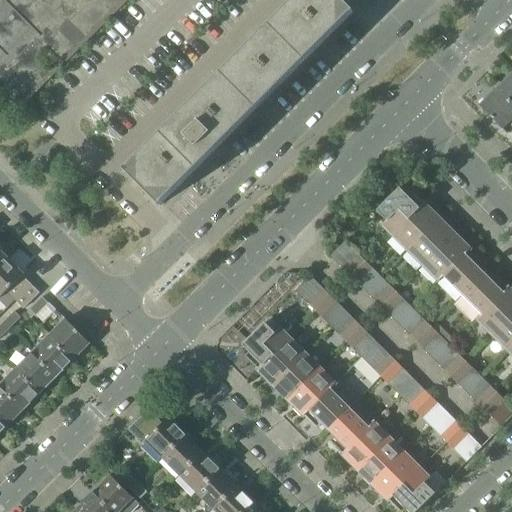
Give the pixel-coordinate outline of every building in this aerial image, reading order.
[(128,0),(0,0),(0,94),(17,111),(128,0)] [(295,0),(127,168),(124,171),(160,206),(163,203),(162,203),(350,16),(353,13),(340,0),(295,0)] [(496,89),(511,105),(511,74),(497,89),(496,89)] [(511,119),(511,105),(496,89),(496,90),(480,106),(479,106),(502,130),(503,129),(502,129),(511,119)] [(381,226),(392,236),(423,205),(410,191),(406,196),(399,189),(377,211),(386,221),(381,226)] [(392,236),(407,251),(438,220),(429,210),(427,212),(422,207),(424,206),(423,205),(392,236)] [(407,251),(422,266),(454,235),(453,234),(451,236),(446,231),(448,229),(438,220),(407,251)] [(437,282),(442,277),(469,250),(459,241),(458,242),(453,238),(454,236),(454,235),(422,266),(437,282)] [(442,277),(461,297),(484,274),(478,268),(482,263),(469,250),(442,277)] [(345,269),(351,276),(364,263),(357,257),(345,269)] [(0,298),(22,277),(23,275),(7,258),(0,264),(0,298)] [(364,263),(351,276),(358,282),(370,269),(364,263)] [(461,297),(481,316),(508,289),(495,276),(490,280),(484,274),(461,297)] [(0,302),(6,309),(15,301),(30,285),(22,277),(0,298),(0,302)] [(30,285),(15,301),(23,309),(39,294),(30,285)] [(376,300),(382,307),(395,294),(388,288),(376,300)] [(476,321),(492,336),(511,315),(511,293),(508,289),(481,316),(476,321)] [(310,304),(316,311),(329,298),(322,291),(310,304)] [(395,294),(382,307),(389,313),(401,301),(395,294)] [(30,310),(36,316),(43,323),(55,311),(48,304),(42,298),(30,310)] [(329,298),(316,311),(322,317),(335,304),(329,298)] [(14,312),(2,324),(8,330),(20,318),(14,312)] [(511,315),(492,336),(507,351),(511,346),(511,315)] [(65,320),(48,337),(73,360),(89,344),(65,320)] [(340,335),(347,342),(360,329),(353,322),(340,335)] [(410,335),(417,341),(429,329),(423,322),(410,335)] [(244,357),(258,370),(289,339),(279,328),(274,333),(264,323),(242,346),(248,353),(244,357)] [(360,329),(347,342),(353,348),(366,335),(360,329)] [(429,329),(417,341),(423,348),(436,335),(429,329)] [(48,337),(31,354),(55,378),(73,360),(48,337)] [(263,375),(273,385),(304,354),(289,339),(258,370),(259,371),(260,369),(265,374),(263,375)] [(31,354),(16,370),(40,394),(55,378),(31,354)] [(287,400),(288,401),(320,369),(304,354),(273,385),(283,395),(284,394),(289,398),(287,400)] [(375,370),(382,376),(394,364),(388,357),(375,370)] [(445,370),(452,376),(464,364),(458,357),(445,370)] [(394,364),(382,376),(388,383),(401,370),(394,364)] [(464,364),(452,376),(458,383),(471,370),(464,364)] [(303,416),(331,389),(335,384),(320,369),(288,401),(289,401),(291,400),(295,404),(294,406),(303,416)] [(16,370),(0,385),(0,388),(23,411),(40,394),(16,370)] [(0,388),(0,420),(6,427),(23,411),(0,388)] [(476,401),(483,407),(495,394),(489,388),(476,401)] [(321,425),(327,431),(350,408),(331,389),(303,416),(317,429),(321,425)] [(410,405),(417,411),(429,399),(423,392),(410,405)] [(495,394),(483,407),(489,414),(502,401),(495,394)] [(429,399),(417,411),(423,418),(436,405),(429,399)] [(329,442),(342,455),(370,428),(350,408),(327,431),(333,437),(329,442)] [(145,442),(162,459),(185,436),(185,435),(184,436),(168,420),(169,419),(168,418),(144,442),(144,443),(145,442)] [(357,469),(358,470),(389,439),(374,423),(370,428),(342,455),(352,465),(354,463),(358,468),(357,469)] [(441,436),(448,442),(460,429),(454,423),(441,436)] [(460,429),(448,442),(454,449),(467,436),(460,429)] [(162,459),(179,476),(202,453),(202,452),(201,453),(185,437),(185,436),(162,459)] [(363,476),(373,485),(404,454),(389,439),(358,470),(358,471),(360,469),(365,474),(363,476)] [(179,476),(196,492),(218,470),(202,454),(202,453),(179,476)] [(387,500),(388,501),(420,469),(404,454),(373,485),(382,495),(384,494),(389,498),(387,500)] [(196,492),(213,510),(236,486),(235,487),(219,471),(219,470),(219,469),(218,470),(196,492)] [(420,469),(388,501),(399,511),(403,511),(406,510),(407,511),(416,511),(435,494),(425,484),(430,479),(420,469)] [(109,477),(92,494),(109,511),(119,511),(121,510),(122,511),(131,511),(139,505),(109,475),(109,476),(109,477)] [(122,481),(131,490),(137,484),(128,475),(122,481)] [(137,484),(131,490),(140,499),(146,493),(137,484)] [(213,510),(215,511),(244,511),(253,504),(253,503),(252,504),(236,487),(236,486),(213,510)] [(85,501),(75,511),(109,511),(92,494),(85,501),(84,500),(84,501),(85,501)]
